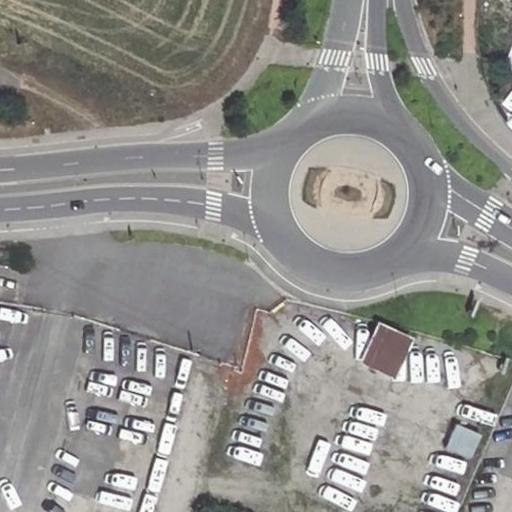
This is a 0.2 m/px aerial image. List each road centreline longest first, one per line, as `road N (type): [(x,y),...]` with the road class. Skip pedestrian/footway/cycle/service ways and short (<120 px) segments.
road 1 (primary): [(283,145),(0,169)]
road 2 (primary): [(0,208),(136,198),(214,204),(269,220)]
road 3 (tertiary): [(511,170),(478,141),(423,65),(400,0)]
road 4 (primary): [(269,220),(297,258),(318,270),(364,273),(406,250)]
road 5 (tertiary): [(390,126),(377,61),(379,0)]
road 6 (tertiary): [(349,0),(316,120)]
